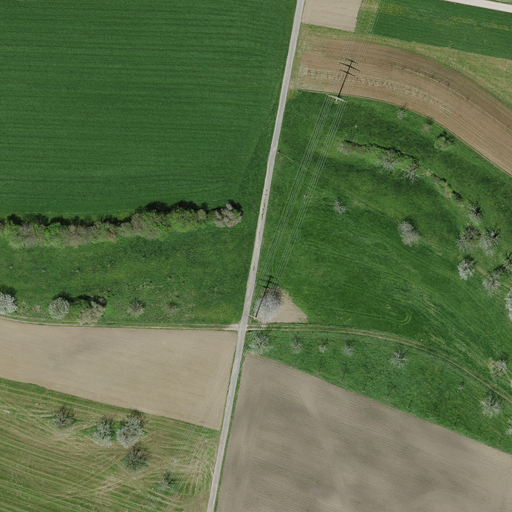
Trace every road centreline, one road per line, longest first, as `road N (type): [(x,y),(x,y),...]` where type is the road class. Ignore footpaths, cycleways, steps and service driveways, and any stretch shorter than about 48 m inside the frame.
road 1 (track): [(0,316),(389,342),(450,364),(511,406)]
road 2 (track): [(210,511),(300,0)]
